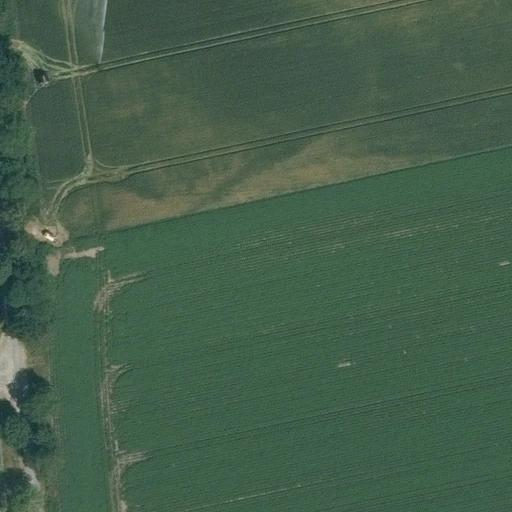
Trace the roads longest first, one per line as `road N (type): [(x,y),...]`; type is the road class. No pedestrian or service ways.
road 1 (residential): [(21,511),(13,373)]
road 2 (unclassified): [(0,248),(13,373)]
